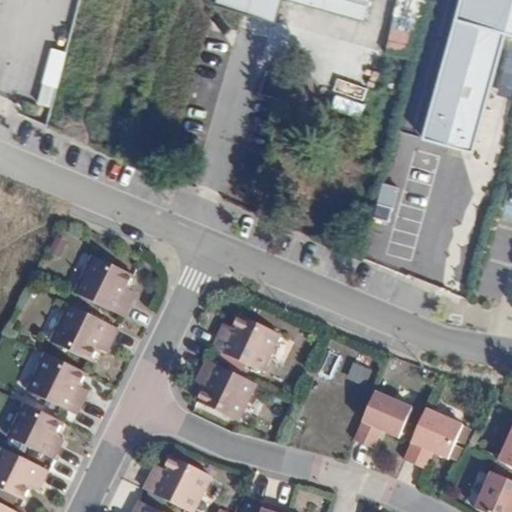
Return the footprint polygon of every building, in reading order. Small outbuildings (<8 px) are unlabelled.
[(365,31),(373,0),(222,0),(218,15),(275,32),(283,6),(365,31)] [(492,158),(479,155),(498,87),(505,90),(511,65),(511,0),(476,0),(437,151),(468,159),(465,173),(487,179),(492,158)] [(55,106),(63,49),(49,47),(41,104),(55,106)] [(393,220),(398,184),(382,182),(377,217),(393,220)] [(88,259),(70,295),(118,319),(124,305),(112,299),(123,277),(88,259)] [(109,334),(64,311),(47,345),(84,364),(93,344),(102,348),(109,334)] [(230,350),(224,363),(269,385),(287,351),(252,333),(241,356),(230,350)] [(42,358),(24,395),(70,417),(76,405),(68,401),(78,376),(42,358)] [(264,399),(218,376),(211,390),(221,393),(209,420),(244,438),(264,399)] [(412,420),(373,403),(353,452),(369,459),(378,437),(400,445),(412,420)] [(27,408),(10,440),(51,460),(58,446),(48,442),(56,422),(27,408)] [(460,430),(424,415),(404,464),(416,470),(423,452),(446,461),(460,430)] [(511,441),(505,439),(492,473),(511,482),(511,441)] [(47,472),(5,451),(0,461),(0,490),(18,499),(27,481),(40,487),(47,472)] [(148,490),(142,503),(159,511),(197,511),(208,490),(170,470),(157,494),(148,490)] [(511,511),(511,501),(481,488),(472,511),(511,511)] [(19,511),(0,502),(0,511),(19,511)]
